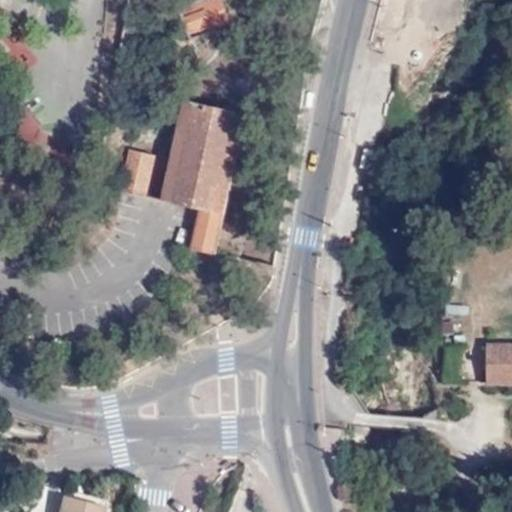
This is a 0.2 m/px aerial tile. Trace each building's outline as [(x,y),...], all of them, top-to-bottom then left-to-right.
[(234,30),(222,2),(184,19),(197,47),(234,30)] [(194,257),(223,263),(252,120),(188,107),(168,206),(203,214),(194,257)] [(133,157),(124,199),(149,204),(158,162),(133,157)] [(511,344),(485,345),(485,384),(511,384),(511,344)] [(112,511),(114,502),(62,493),(57,511),(112,511)]
